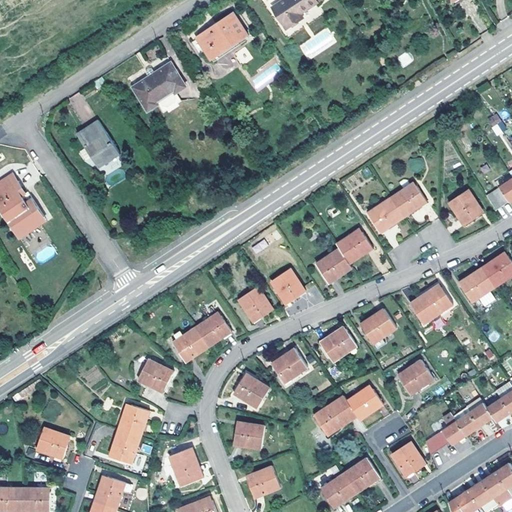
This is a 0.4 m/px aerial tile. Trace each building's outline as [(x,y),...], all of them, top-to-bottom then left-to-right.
[(296,17),(300,14),(322,0),(285,0),(272,8),(286,29),(298,21),(296,17)] [(212,60),(243,40),(249,36),(234,13),(196,37),(212,60)] [(243,40),(212,60),(214,63),(245,43),(243,40)] [(398,56),(403,67),(413,62),(408,51),(398,56)] [(164,113),(182,101),(177,93),(186,87),(171,63),(155,73),(152,68),(150,68),(147,70),(146,73),(149,77),(134,87),(149,111),(159,105),(164,113)] [(104,76),(93,83),(96,88),(107,81),(104,76)] [(98,120),(78,134),(100,168),(121,154),(98,120)] [(498,125),(502,131),(507,128),(503,122),(498,125)] [(494,128),(493,129),(497,135),(502,131),(498,125),(494,128)] [(13,173),(0,181),(0,207),(12,226),(36,210),(32,204),(35,202),(24,185),(22,186),(18,189),(15,184),(19,182),(13,173)] [(496,211),(511,200),(511,178),(487,196),(496,211)] [(414,183),(403,190),(405,193),(416,185),(414,183)] [(391,198),(404,217),(427,202),(416,185),(405,193),(403,190),(391,198)] [(469,189),(449,202),(457,214),(459,212),(467,224),(484,212),(469,189)] [(382,208),(370,215),(381,232),(404,217),(391,198),(380,205),(382,208)] [(36,210),(12,226),(15,230),(42,212),(35,202),(32,204),(36,210)] [(368,213),(370,215),(382,208),(380,205),(368,213)] [(459,212),(457,214),(464,225),(467,224),(459,212)] [(350,239),(362,231),(360,229),(349,237),(350,239)] [(373,249),(362,231),(350,239),(349,237),(337,245),(340,249),(350,264),(373,249)] [(265,240),(252,246),(255,253),(268,246),(265,240)] [(330,259),(318,266),(329,283),(353,268),(350,264),(340,249),(328,256),(330,259)] [(506,252),(494,260),(496,262),(507,254),(506,252)] [(483,267),(496,287),(511,276),(511,261),(507,254),(496,262),(494,260),(483,267)] [(317,264),(318,266),(330,259),(328,256),(317,264)] [(473,278),(461,285),(473,302),(496,287),(483,267),(471,275),(473,278)] [(291,268),(271,281),(279,293),(281,292),(289,304),(307,292),(291,268)] [(460,283),(461,285),(473,278),(471,275),(460,283)] [(430,294),(442,286),(440,284),(429,292),(430,294)] [(255,322),(272,311),(264,299),(267,298),(259,286),(239,299),(255,322)] [(454,305),(442,286),(430,294),(429,292),(411,304),(424,324),(454,305)] [(281,292),(279,293),(287,305),(289,304),(281,292)] [(264,299),(272,311),(274,309),(267,298),(264,299)] [(375,319),(363,326),(375,344),(397,328),(384,309),(373,316),(375,319)] [(220,312),(208,320),(210,322),(221,315),(220,312)] [(210,322),(208,320),(197,327),(210,346),(233,332),(221,315),(210,322)] [(361,324),(363,326),(375,319),(373,316),(361,324)] [(334,337),(346,329),(344,326),(333,334),(334,337)] [(210,346),(197,327),(184,335),(181,331),(175,335),(178,339),(173,342),(186,362),(210,346)] [(358,346),(346,329),(334,337),(333,334),(321,342),(334,361),(358,346)] [(279,362),(274,366),(286,383),(308,367),(295,348),(278,360),(279,362)] [(164,393),(172,375),(161,369),(162,366),(149,360),(139,380),(164,393)] [(412,370),(400,378),(411,394),(434,379),(422,360),(410,368),(412,370)] [(161,369),(172,375),(174,372),(162,366),(161,369)] [(398,375),(400,378),(412,370),(410,368),(398,375)] [(247,373),(245,376),(257,383),(259,380),(247,373)] [(23,396),(45,381),(40,376),(19,390),(23,396)] [(257,383),(245,376),(234,394),(258,408),(270,387),(259,380),(257,383)] [(361,395),(373,387),(371,385),(359,393),(361,395)] [(384,404),(373,387),(361,395),(359,393),(347,400),(358,416),(361,420),(384,404)] [(12,401),(12,403),(23,396),(19,390),(11,396),(12,401)] [(511,390),(507,394),(501,398),(511,413),(511,412),(511,390)] [(485,402),(488,406),(501,398),(498,393),(485,401),(485,402)] [(314,415),(326,433),(338,426),(340,428),(358,416),(347,400),(344,396),(314,415)] [(485,401),(482,397),(468,406),(471,411),(485,402),(485,401)] [(488,406),(495,417),(498,421),(511,413),(501,398),(488,406)] [(485,402),(471,411),(481,426),(485,424),(495,417),(488,406),(485,402)] [(119,431),(141,438),(150,411),(131,404),(127,417),(124,416),(119,431)] [(471,411),(468,406),(454,415),(458,421),(471,411)] [(458,421),(467,435),(476,430),(481,426),(471,411),(458,421)] [(465,437),(467,435),(458,421),(454,415),(446,421),(450,426),(426,441),(432,454),(451,442),(453,445),(460,440),(461,442),(463,441),(467,439),(465,437)] [(251,426),(237,424),(234,445),(262,449),(265,426),(251,424),(251,426)] [(328,436),(340,428),(338,426),(326,433),(328,436)] [(59,432),(44,427),(37,450),(64,459),(70,439),(58,435),(59,432)] [(118,444),(113,457),(133,464),(141,438),(119,431),(115,443),(118,444)] [(407,477),(424,466),(416,454),(419,452),(411,441),(392,454),(407,477)] [(180,487),(202,479),(199,472),(202,471),(193,447),(171,456),(179,477),(176,478),(180,487)] [(416,454),(424,466),(427,464),(419,452),(416,454)] [(357,468),(369,460),(367,458),(355,465),(357,468)] [(380,478),(369,460),(357,468),(355,465),(344,473),(358,493),(380,478)] [(511,465),(510,463),(497,471),(511,494),(511,465)] [(260,473),(248,479),(256,498),(281,488),(273,466),(259,471),(260,473)] [(483,480),(494,498),(500,506),(511,497),(511,494),(497,471),(483,480)] [(338,505),(358,493),(344,473),(332,481),(330,477),(323,482),(325,485),(321,488),(334,508),(338,505)] [(95,501),(118,509),(124,490),(131,492),(133,485),(107,476),(103,489),(100,488),(95,501)] [(469,489),(481,506),(494,498),(483,480),(473,487),(469,489)] [(23,487),(8,487),(8,491),(0,490),(0,510),(23,511),(23,487)] [(23,487),(23,511),(51,511),(51,491),(39,491),(39,487),(23,487)] [(450,501),(454,511),(471,511),(481,506),(469,489),(464,492),(450,501)] [(200,504),(213,499),(211,496),(199,501),(200,504)] [(217,511),(213,499),(200,504),(199,501),(179,509),(179,511),(217,511)] [(116,511),(118,509),(95,501),(91,511),(116,511)]
